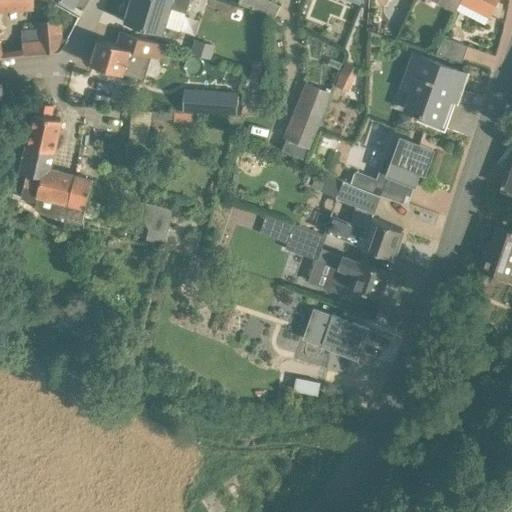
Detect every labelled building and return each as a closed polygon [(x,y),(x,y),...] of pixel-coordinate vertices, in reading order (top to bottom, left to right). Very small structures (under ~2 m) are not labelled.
[(0,0),(0,61),(3,61),(1,41),(0,33),(0,11),(33,9),(32,0),(0,0)] [(131,0),(124,22),(163,34),(170,10),(185,15),(189,0),(131,0)] [(277,20),(279,22),(281,5),(269,0),(239,0),(239,3),(264,13),(264,14),(277,20)] [(435,0),(435,2),(456,12),(461,0),(435,0)] [(478,21),(486,25),(494,10),(498,0),(473,0),(486,6),(478,21)] [(35,29),(21,30),(24,54),(22,54),(22,55),(44,53),(58,51),(59,51),(61,49),(62,49),(69,39),(63,35),(62,19),(35,22),(35,29)] [(91,64),(144,80),(152,55),(165,59),(169,46),(121,32),(117,45),(99,39),(99,40),(98,40),(91,64)] [(436,54),(450,58),(462,62),(468,46),(441,37),(436,54)] [(415,54),(407,74),(417,78),(406,109),(442,122),(452,95),(450,94),(453,86),(460,89),(466,73),(415,54)] [(345,63),(335,86),(348,92),(359,68),(345,63)] [(307,76),(280,144),(306,154),(332,86),(307,76)] [(184,87),(183,111),(238,114),(239,91),(184,87)] [(35,113),(28,144),(55,149),(61,119),(51,117),(54,106),(38,103),(36,114),(35,113)] [(131,137),(149,138),(151,107),(132,106),(131,137)] [(393,160),(384,185),(411,195),(416,182),(415,182),(420,170),(425,171),(433,149),(398,137),(390,159),(393,160)] [(34,200),(36,195),(68,203),(75,175),(50,169),(55,149),(28,144),(20,173),(26,174),(20,197),(34,200)] [(78,156),(75,175),(68,203),(85,207),(92,179),(82,177),(87,158),(78,156)] [(373,214),(380,195),(328,173),(320,192),(373,214)] [(149,230),(146,239),(164,244),(173,210),(140,202),(135,219),(145,223),(149,230)] [(68,203),(65,217),(82,221),(85,207),(68,203)] [(328,215),(323,231),(327,232),(394,257),(404,230),(368,217),(364,228),(328,215)] [(318,260),(327,232),(323,231),(295,221),(286,248),(318,260)] [(490,255),(484,253),(478,270),(510,281),(511,276),(511,229),(497,225),(491,242),(494,243),(490,255)] [(348,296),(351,287),(380,297),(389,272),(373,267),(375,263),(360,258),(359,262),(342,256),(339,266),(332,263),(323,288),(348,296)] [(306,339),(358,359),(370,327),(332,314),(317,309),(306,339)] [(319,394),(321,382),(297,377),(294,389),(319,394)]
